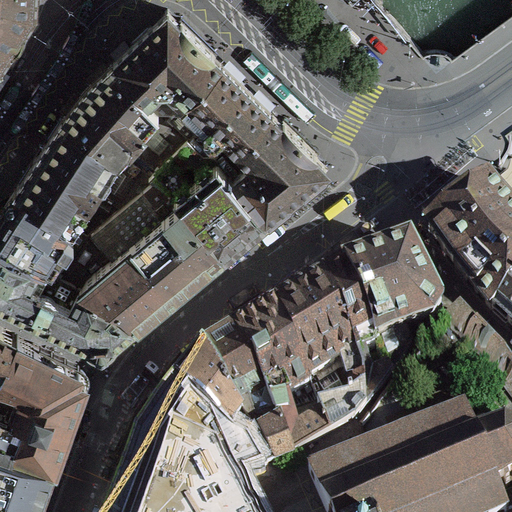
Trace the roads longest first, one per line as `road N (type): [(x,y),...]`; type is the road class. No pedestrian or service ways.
road 1 (residential): [(72,511),(129,377),(201,305),(385,191),(401,163),(400,123)]
road 2 (residential): [(226,0),(344,107),(400,123)]
road 3 (residential): [(0,130),(90,0)]
road 4 (residential): [(286,511),(267,475),(333,445),(359,423)]
road 5 (residential): [(400,123),(457,109),(511,71)]
